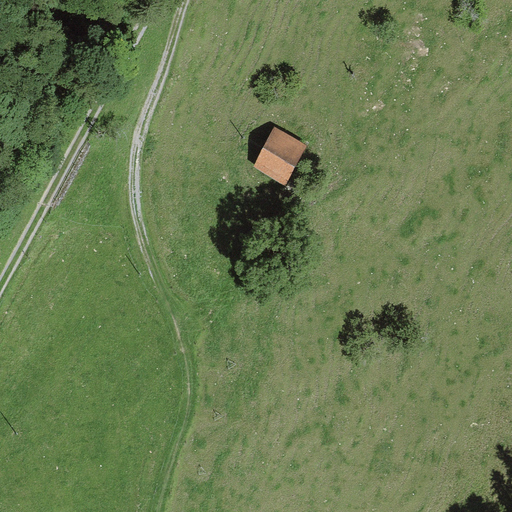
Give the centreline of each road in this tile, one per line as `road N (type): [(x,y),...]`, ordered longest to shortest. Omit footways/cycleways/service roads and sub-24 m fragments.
road 1 (track): [(183,0),(135,143),(140,232),(177,338),(185,405),(157,511)]
road 2 (track): [(155,0),(0,287)]
